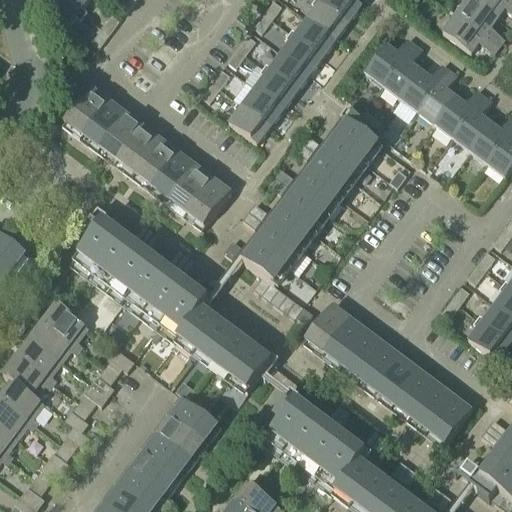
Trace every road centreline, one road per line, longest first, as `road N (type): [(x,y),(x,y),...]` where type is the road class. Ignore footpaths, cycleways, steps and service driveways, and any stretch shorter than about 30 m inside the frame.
road 1 (residential): [(485,235),(432,196),(351,304),(405,344)]
road 2 (residential): [(71,511),(158,395)]
road 3 (residential): [(155,113),(234,5),(227,0)]
road 4 (residential): [(405,344),(485,235)]
